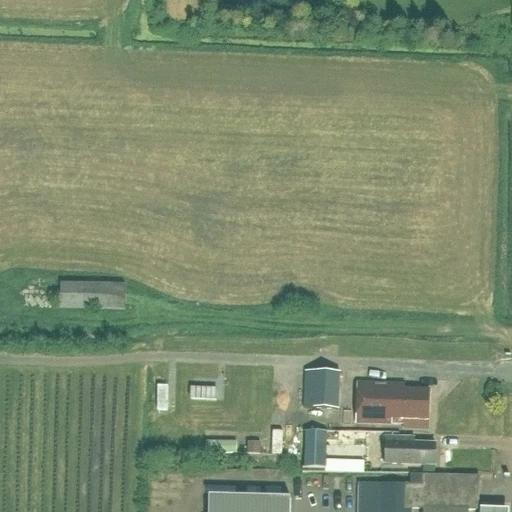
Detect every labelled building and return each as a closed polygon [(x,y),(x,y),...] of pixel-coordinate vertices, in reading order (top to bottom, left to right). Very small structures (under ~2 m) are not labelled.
[(124,312),(125,287),(61,285),(60,310),(124,312)] [(307,373),(306,410),(340,412),(342,375),(307,373)] [(428,431),(429,392),(404,391),(404,386),(356,385),(355,425),(402,426),(402,431),(428,431)] [(167,387),(157,387),(157,412),(167,412),(167,387)] [(191,389),(190,400),(216,401),(216,390),(191,389)] [(285,454),(286,429),(272,428),(272,454),(285,454)] [(209,440),(209,457),(239,456),(238,439),(209,440)] [(433,467),(434,445),(413,445),(414,440),(385,439),(384,467),(433,467)] [(410,478),(410,486),(358,485),(357,511),(410,511),(411,510),(423,511),(422,511),(467,511),(472,511),(477,511),(478,479),(410,478)] [(209,498),(208,511),(289,511),(290,500),(209,498)]
